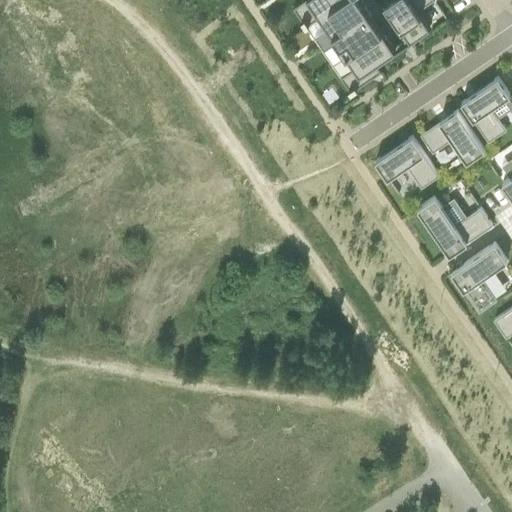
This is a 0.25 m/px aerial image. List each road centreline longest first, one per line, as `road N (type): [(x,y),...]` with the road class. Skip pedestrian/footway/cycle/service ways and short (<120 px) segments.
road 1 (unclassified): [(394,416),(349,313),(138,23),(100,0)]
road 2 (unclassified): [(70,361),(394,416)]
road 3 (residential): [(350,140),(511,37)]
